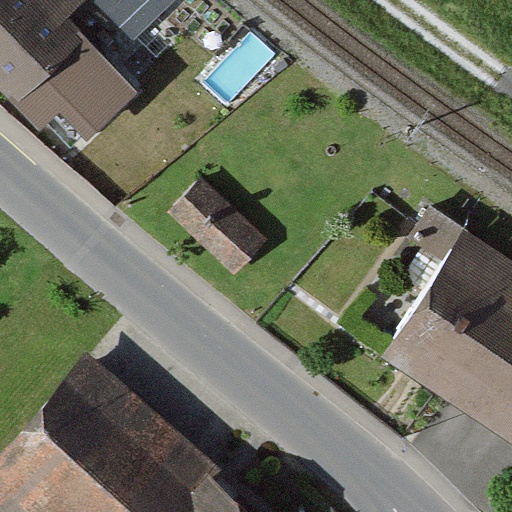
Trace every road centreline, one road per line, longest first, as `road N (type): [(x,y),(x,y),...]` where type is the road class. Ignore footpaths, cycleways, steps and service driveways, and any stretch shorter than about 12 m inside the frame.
road 1 (unclassified): [(0,157),(340,452),(392,511)]
road 2 (track): [(394,0),(511,86)]
